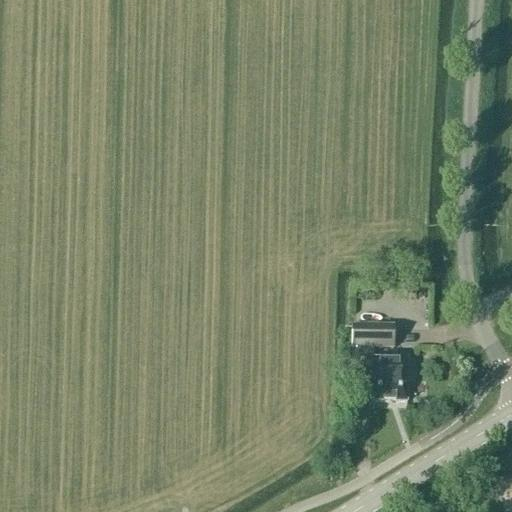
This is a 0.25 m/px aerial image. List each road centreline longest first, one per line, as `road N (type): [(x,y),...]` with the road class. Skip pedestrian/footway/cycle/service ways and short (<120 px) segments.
road 1 (unclassified): [(511,379),(474,313),(464,262),(474,0)]
road 2 (secondary): [(356,511),(511,416)]
